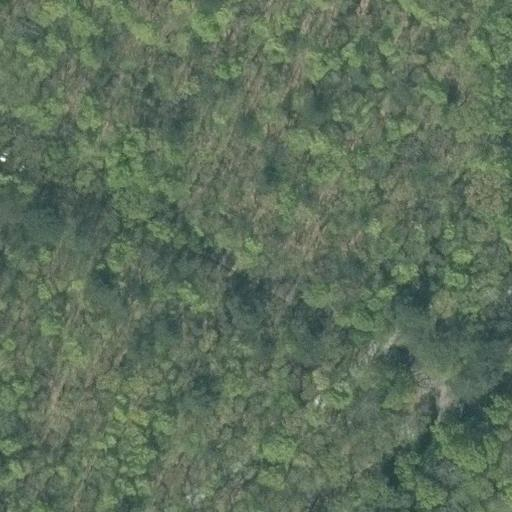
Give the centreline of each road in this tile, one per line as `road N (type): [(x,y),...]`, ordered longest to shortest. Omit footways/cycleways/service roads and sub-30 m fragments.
road 1 (unclassified): [(452,401),(437,377),(377,338),(0,124)]
road 2 (unclassified): [(277,511),(452,401)]
